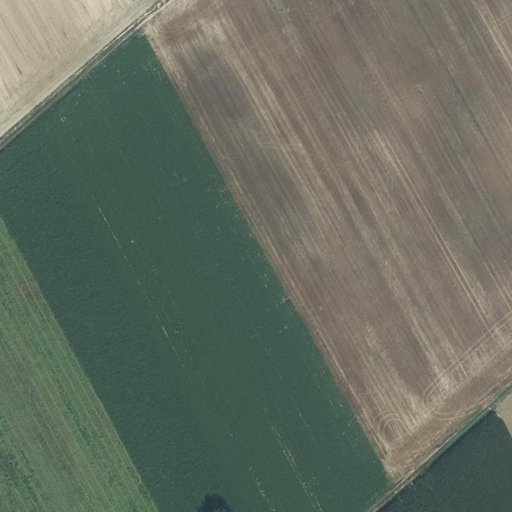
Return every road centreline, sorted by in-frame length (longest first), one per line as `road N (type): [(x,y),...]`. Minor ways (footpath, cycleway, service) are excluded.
road 1 (track): [(0,145),(165,0)]
road 2 (track): [(377,511),(511,395)]
